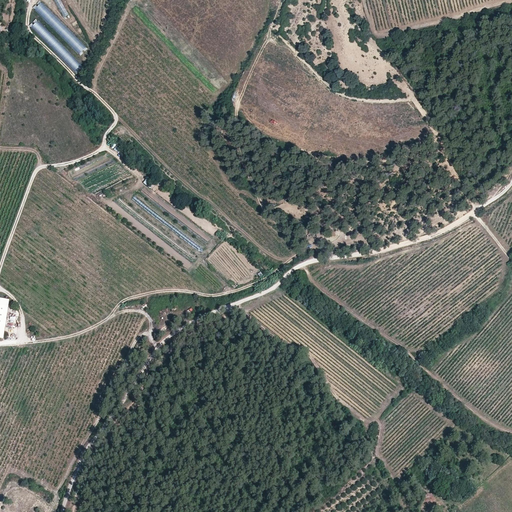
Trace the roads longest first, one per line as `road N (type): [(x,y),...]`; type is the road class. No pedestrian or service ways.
road 1 (track): [(113,315),(122,300),(155,292),(234,290),(306,248),(266,212),(235,136),(238,93),(282,0)]
road 2 (track): [(113,315),(144,312),(155,349),(192,320),(264,293),(301,266),(399,246),(474,212)]
road 3 (track): [(0,264),(39,167),(102,149),(116,119),(30,32),(34,0)]
road 4 (track): [(273,22),(335,92),(414,101),(474,212)]
road 5 (track): [(511,436),(301,266)]
road 6 (unclassified): [(61,511),(91,438),(155,349)]
road 7 (track): [(363,0),(380,38),(511,0)]
